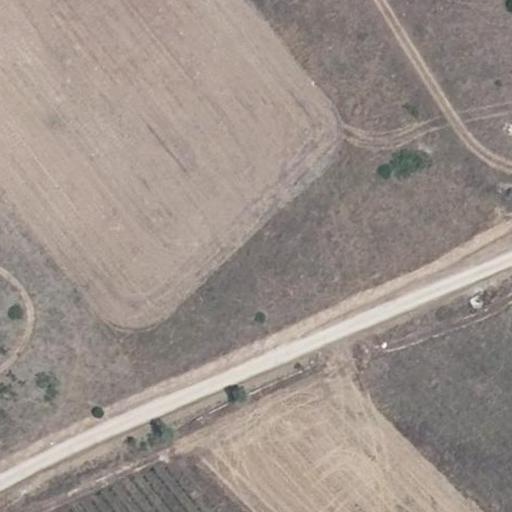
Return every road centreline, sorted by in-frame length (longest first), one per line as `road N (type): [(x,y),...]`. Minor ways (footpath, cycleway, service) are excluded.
road 1 (track): [(511,250),(0,495)]
road 2 (track): [(383,0),(476,148),(511,165)]
